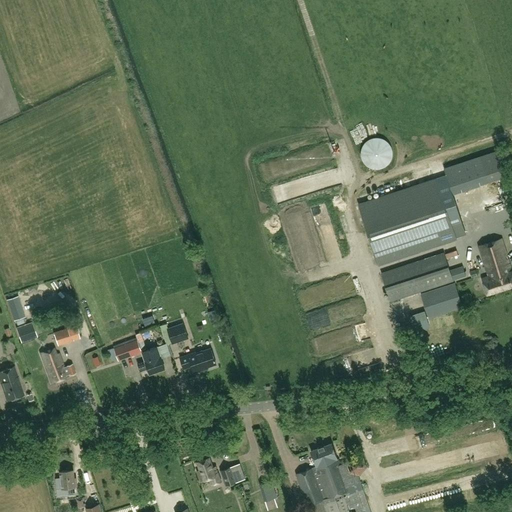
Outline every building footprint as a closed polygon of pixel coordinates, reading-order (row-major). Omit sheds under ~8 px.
[(500,151),(480,157),(436,171),(444,197),(508,176),(500,151)] [(448,217),(442,197),(436,180),(359,205),(378,263),(465,234),(458,213),(448,217)] [(511,272),(501,239),(490,243),(478,246),(488,277),(481,279),(486,295),(511,286),(511,272)] [(444,253),(381,272),(389,300),(466,277),(463,267),(449,271),(444,253)] [(455,284),(421,294),(428,318),(462,308),(455,284)] [(21,342),(37,337),(32,323),(16,328),(21,342)] [(187,338),(183,324),(168,329),(172,343),(187,338)] [(57,346),(73,340),(68,327),(53,333),(57,346)] [(138,340),(114,348),(117,359),(142,351),(138,340)] [(145,361),(138,364),(140,371),(148,369),(150,374),(165,369),(160,357),(157,347),(142,352),(145,361)] [(195,351),(178,357),(183,370),(192,367),(194,372),(204,369),(203,368),(216,363),(210,348),(196,353),(195,351)] [(59,354),(52,356),(50,349),(40,353),(51,383),(67,378),(67,376),(69,375),(74,373),(72,365),(64,367),(59,354)] [(100,365),(97,356),(92,358),(95,367),(100,365)] [(24,396),(14,367),(0,372),(0,381),(6,402),(24,396)] [(385,422),(379,425),(382,435),(389,432),(385,422)] [(408,437),(409,451),(433,451),(433,437),(408,437)] [(313,504),(316,511),(370,511),(357,475),(360,476),(366,468),(363,458),(353,456),(348,462),(340,464),(338,458),(337,459),(331,443),(311,451),(317,467),(297,474),(308,506),(313,504)] [(199,470),(196,471),(200,482),(201,481),(202,482),(208,480),(211,487),(223,482),(217,467),(214,468),(210,458),(196,463),(199,470)] [(128,495),(121,467),(100,472),(107,500),(128,495)] [(232,468),(221,471),(225,486),(237,482),(232,468)] [(73,470),(60,471),(62,488),(68,488),(68,495),(75,494),(74,487),(75,487),(75,486),(77,486),(76,477),(74,477),(73,470)] [(408,501),(410,508),(427,504),(423,490),(388,499),(391,511),(392,511),(402,509),(401,503),(408,501)]
